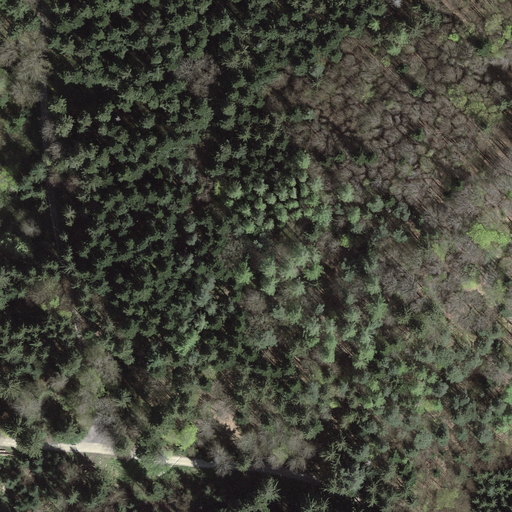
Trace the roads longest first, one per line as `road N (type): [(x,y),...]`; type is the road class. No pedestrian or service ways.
road 1 (track): [(42,0),(50,195),(100,448)]
road 2 (track): [(395,511),(266,467),(0,439)]
